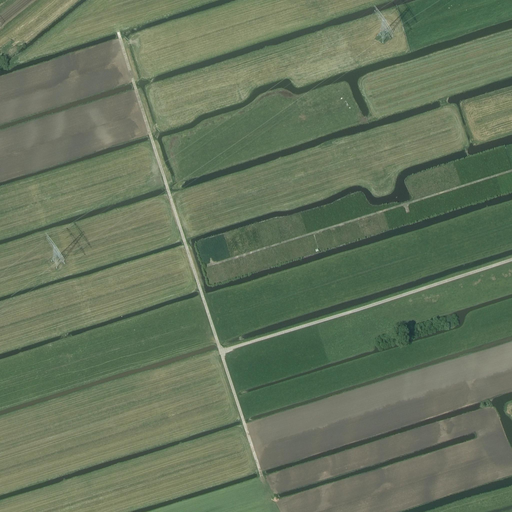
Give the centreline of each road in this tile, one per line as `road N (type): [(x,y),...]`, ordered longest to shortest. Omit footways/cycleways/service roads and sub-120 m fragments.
road 1 (track): [(511,259),(220,352),(118,32)]
road 2 (track): [(220,352),(260,476)]
